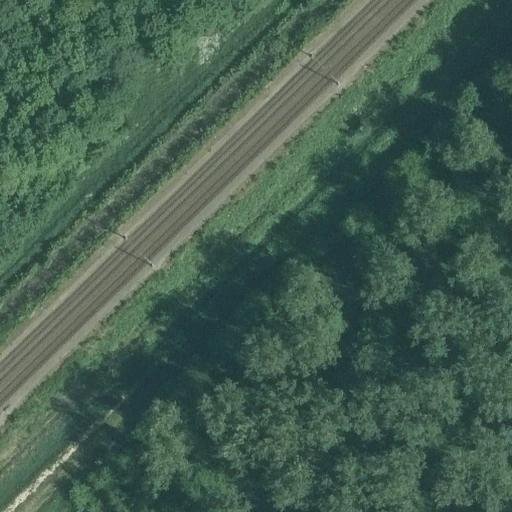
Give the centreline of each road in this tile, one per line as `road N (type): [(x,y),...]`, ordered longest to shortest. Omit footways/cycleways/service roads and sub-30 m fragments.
road 1 (track): [(511,33),(23,511)]
road 2 (track): [(476,0),(0,465)]
road 3 (track): [(0,313),(320,0)]
road 4 (track): [(0,271),(275,0)]
